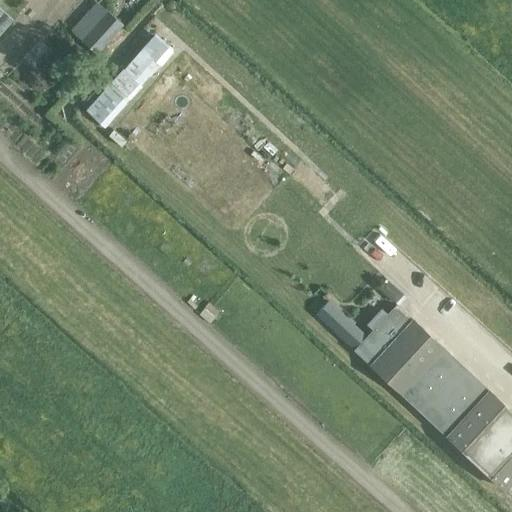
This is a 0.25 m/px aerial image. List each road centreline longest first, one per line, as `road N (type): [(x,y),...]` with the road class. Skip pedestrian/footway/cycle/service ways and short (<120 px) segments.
road 1 (track): [(0,145),(404,511)]
road 2 (track): [(166,511),(0,373)]
